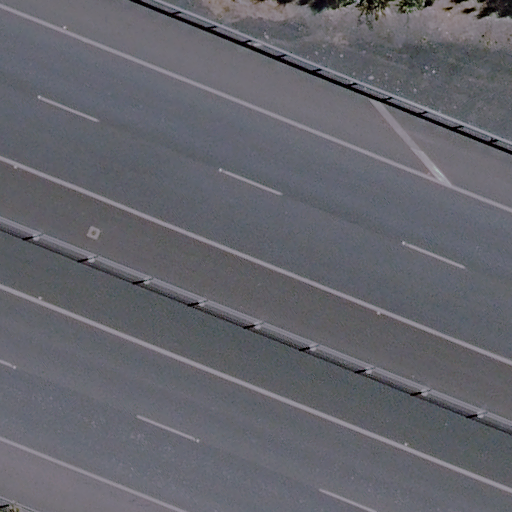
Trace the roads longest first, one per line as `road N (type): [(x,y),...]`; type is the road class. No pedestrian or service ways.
road 1 (motorway): [(0,56),(511,265)]
road 2 (motorway): [(424,511),(0,340)]
